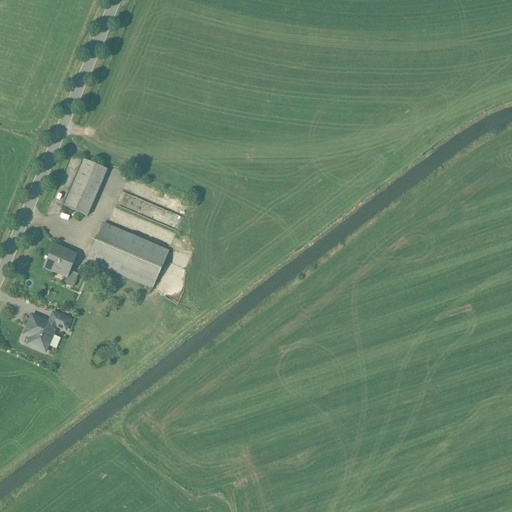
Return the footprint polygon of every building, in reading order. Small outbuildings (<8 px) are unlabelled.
[(71,155),(51,202),(62,207),(82,160),(71,155)] [(106,171),(83,161),(64,207),(87,217),(106,171)] [(168,252),(103,223),(86,261),(100,267),(152,289),(168,252)] [(76,256),(53,247),(44,268),(66,277),(67,277),(69,271),(76,256)] [(69,271),(67,277),(66,277),(63,284),(72,288),(78,275),(69,271)] [(69,321),(53,314),(49,324),(56,327),(65,331),(69,321)] [(49,324),(32,316),(24,335),(30,338),(28,342),(30,346),(45,353),(56,327),(49,324)]
